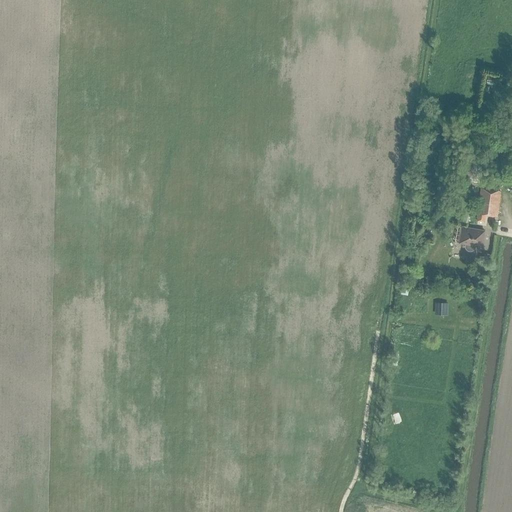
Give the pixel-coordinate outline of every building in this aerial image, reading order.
[(486,84),(496,86),(497,77),(487,76),(486,84)] [(454,182),(460,182),(461,179),(469,180),(472,156),(457,154),(454,182)] [(482,157),(472,156),(469,180),(469,181),(479,182),(482,157)] [(497,210),(498,210),(501,190),(480,188),(477,214),(478,214),(476,226),(491,228),(492,217),(496,217),(497,210)] [(485,230),(461,226),(461,227),(457,226),(454,242),(465,244),(465,246),(465,248),(465,249),(466,250),(468,251),(469,251),(471,252),(473,251),(474,250),(475,249),(475,247),(481,248),(485,230)]
